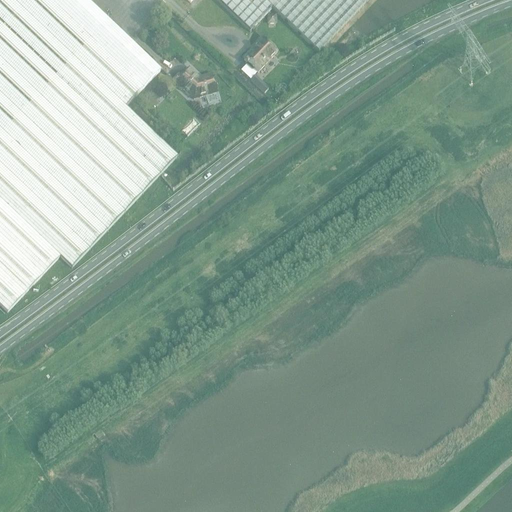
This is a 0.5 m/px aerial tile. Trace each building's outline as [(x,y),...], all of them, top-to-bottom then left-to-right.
[(0,0),(0,309),(0,310),(5,315),(30,288),(59,257),(66,263),(72,269),(139,198),(167,168),(178,157),(126,108),(161,70),(98,10),(87,0),(86,0),(0,0)] [(215,0),(250,32),(272,9),(318,53),(324,47),(369,0),(215,0)] [(257,73),(277,53),(264,40),(253,52),(251,50),(242,59),(257,73)] [(194,100),(217,93),(212,75),(199,78),(189,69),(181,77),(178,75),(172,81),(181,90),(182,89),(194,100)] [(155,90),(148,97),(154,102),(161,95),(155,90)]
